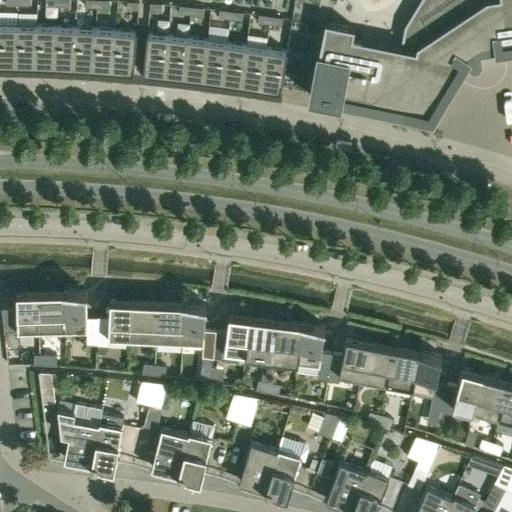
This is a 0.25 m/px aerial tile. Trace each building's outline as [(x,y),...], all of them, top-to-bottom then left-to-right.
[(138,9),(139,1),(127,0),(126,0),(126,8),(138,9)] [(498,45),(498,47),(511,44),(511,0),(418,0),(404,25),(400,45),(352,35),(354,26),(325,20),(310,95),(339,101),(340,97),(431,115),(465,59),(469,61),(479,55),(478,48),(498,45)] [(161,10),(162,2),(150,2),(149,10),(161,10)] [(190,13),(191,5),(179,4),(179,12),(190,13)] [(203,6),(191,5),(190,13),(202,14),(203,6)] [(230,17),(231,9),(219,8),(218,16),(230,17)] [(243,11),(231,9),(230,17),(242,19),(243,11)] [(269,22),(271,15),(259,13),(258,21),(269,22)] [(282,16),(271,15),(269,22),(281,24),(282,16)] [(0,64),(16,65),(17,23),(0,22),(0,64)] [(35,65),(37,24),(17,23),(16,65),(35,65)] [(54,66),(56,24),(37,24),(35,65),(54,66)] [(74,67),(76,25),(56,24),(54,66),(74,67)] [(93,68),(95,27),(76,25),(74,67),(93,68)] [(112,70),(115,28),(95,27),(93,68),(112,70)] [(137,30),(115,28),(112,70),(133,71),(137,30)] [(164,75),(168,33),(147,31),(143,72),(164,75)] [(183,77),(188,35),(168,33),(164,75),(183,77)] [(202,79),(207,38),(188,35),(183,77),(202,79)] [(221,82),(227,40),(207,38),(202,79),(221,82)] [(240,84),(246,43),(227,40),(221,82),(240,84)] [(259,87),(266,46),(246,43),(240,84),(259,87)] [(287,49),(266,46),(259,87),(280,91),(287,49)] [(64,289),(41,290),(38,290),(39,329),(65,328),(64,289)] [(87,291),(87,289),(64,289),(65,328),(86,328),(86,342),(97,343),(98,315),(87,315),(86,291),(87,291)] [(17,329),(39,329),(38,290),(16,291),(17,329)] [(110,297),(109,315),(98,315),(97,343),(108,344),(109,336),(129,337),(131,298),(110,297)] [(158,300),(149,299),(131,298),(129,337),(156,339),(158,300)] [(184,301),(160,300),(158,300),(156,339),(182,340),(184,301)] [(206,304),(206,302),(184,301),(182,340),(203,341),(202,356),(213,357),(215,329),(204,329),(205,304),(206,304)] [(246,353),(250,318),(228,315),(227,330),(215,329),(213,357),(224,358),(245,361),(246,353)] [(274,318),(268,317),(250,315),(250,318),(246,353),(272,356),(276,318),(274,318)] [(303,321),(279,318),(276,318),(272,356),(298,360),(303,321)] [(325,326),(325,324),(303,321),(298,360),(318,362),(317,377),(327,379),(332,351),(321,350),(324,326),(325,326)] [(346,335),(346,338),(343,353),(332,351),(327,379),(338,381),(340,374),(360,378),(368,339),(346,335)] [(393,344),(385,343),(368,339),(360,378),(386,383),(393,344)] [(419,349),(396,345),(393,344),(386,383),(412,387),(419,349)] [(441,356),(441,354),(419,349),(412,387),(432,391),(429,406),(440,409),(446,382),(435,379),(440,355),(441,356)] [(57,353),(40,353),(40,363),(56,364),(57,353)] [(142,372),(154,373),(155,363),(143,362),(142,372)] [(154,373),(165,375),(166,364),(155,363),(154,373)] [(462,367),(457,384),(446,382),(440,409),(451,412),(453,405),(473,410),(483,372),(462,367)] [(51,371),(38,371),(42,402),(55,401),(51,371)] [(508,379),(500,377),(483,372),(473,410),(498,417),(508,379)] [(269,380),(258,378),(256,389),(267,391),(269,380)] [(149,401),(154,380),(141,379),(141,380),(136,400),(148,403),(149,401)] [(511,380),(508,379),(498,417),(511,420),(511,380)] [(162,403),(167,383),(167,382),(154,380),(149,401),(148,403),(161,406),(162,403)] [(280,383),(269,380),(267,391),(278,393),(280,383)] [(173,392),(165,390),(162,403),(161,406),(168,408),(173,392)] [(238,420),(246,394),(234,392),(233,393),(226,416),(238,420)] [(250,424),(259,397),(259,396),(246,394),(238,420),(250,424)] [(91,464),(100,420),(102,406),(75,401),(73,409),(57,406),(61,434),(68,435),(72,436),(67,460),(91,464)] [(380,413),(370,410),(367,421),(378,424),(380,413)] [(330,435),(338,415),(338,414),(326,411),(325,412),(318,431),(330,435)] [(392,416),(380,413),(378,424),(389,427),(392,416)] [(342,440),(350,420),(351,417),(338,414),(338,415),(330,435),(342,440)] [(192,419),(189,430),(178,474),(200,480),(214,424),(192,419)] [(114,469),(115,461),(122,424),(100,420),(91,464),(114,469)] [(161,425),(156,444),(150,467),(178,474),(189,430),(188,432),(161,425)] [(238,481),(265,490),(283,434),(282,434),(277,448),(251,440),(238,481)] [(287,496),(299,458),(304,459),(308,446),(306,442),(283,434),(265,490),(287,496)] [(418,459),(428,438),(416,434),(407,454),(418,459)] [(492,440),(481,436),(478,447),(489,450),(492,440)] [(427,472),(440,443),(440,442),(435,440),(428,438),(418,459),(415,467),(427,472)] [(503,444),(492,440),(489,450),(500,454),(503,444)] [(312,457),(309,467),(314,469),(317,459),(312,457)] [(322,457),(317,471),(328,475),(334,462),(322,457)] [(325,500),(351,510),(367,467),(366,469),(340,459),(325,500)] [(505,488),(511,473),(511,465),(503,463),(503,464),(494,482),(505,488)] [(357,511),(374,511),(376,508),(389,475),(367,467),(351,510),(357,511)] [(414,511),(445,511),(454,493),(453,493),(452,495),(427,484),(414,511)] [(470,511),(475,502),(454,493),(445,511),(470,511)]
